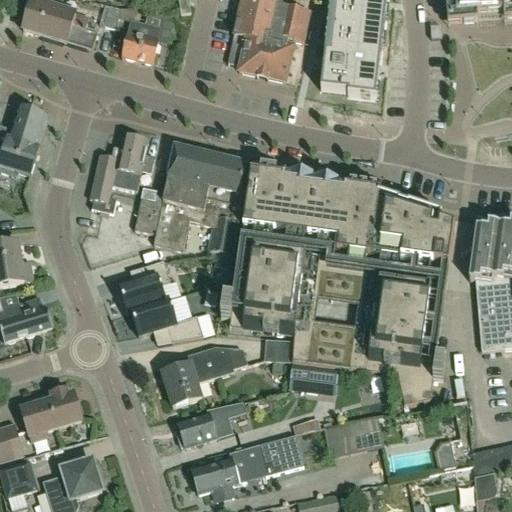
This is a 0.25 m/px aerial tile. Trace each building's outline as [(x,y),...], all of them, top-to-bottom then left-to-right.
[(27,20),(23,35),(66,47),(67,46),(92,54),(97,39),(96,38),(97,34),(86,31),(88,22),(59,13),(62,2),(55,0),(32,0),(30,8),(26,7),(23,19),(27,20)] [(192,0),(195,14),(205,12),(203,0),(192,0)] [(243,0),(235,39),(246,42),(239,70),(238,76),(285,87),(293,52),(292,51),(293,45),(303,48),(310,16),(286,11),(287,0),(243,0)] [(330,41),(327,77),(382,83),(390,0),(341,0),(338,41),(330,41)] [(479,20),(499,19),(505,19),(508,19),(511,18),(511,0),(444,0),(445,1),(444,1),(445,3),(445,7),(445,10),(446,10),(446,14),(447,23),(451,23),(470,21),(471,21),(479,20)] [(115,33),(121,13),(110,9),(104,30),(115,33)] [(152,70),(158,46),(170,49),(173,36),(171,18),(134,11),(130,25),(122,63),(152,70)] [(431,43),(441,42),(441,30),(436,30),(430,30),(431,43)] [(246,42),(235,39),(228,68),(239,70),(246,42)] [(0,155),(3,156),(0,167),(0,176),(12,180),(13,176),(29,180),(38,153),(37,153),(47,120),(45,120),(46,117),(20,109),(19,112),(17,111),(10,135),(0,131),(0,155)] [(90,205),(94,205),(92,214),(114,219),(117,204),(109,203),(112,191),(137,196),(141,175),(151,177),(154,163),(144,161),(147,147),(123,142),(120,156),(115,154),(113,164),(100,161),(100,162),(90,205)] [(174,151),(167,182),(153,250),(154,250),(182,257),(195,202),(206,205),(200,229),(213,232),(208,254),(202,253),(190,311),(220,317),(238,227),(239,227),(245,200),(243,199),(250,170),(251,170),(251,169),(247,169),(247,170),(177,154),(178,152),(174,151)] [(288,178),(284,177),(253,170),(235,251),(239,252),(232,303),(223,302),(220,322),(230,323),(229,331),(293,341),(293,346),(292,367),(292,368),(352,376),(397,378),(404,410),(430,405),(433,384),(442,385),(446,364),(439,363),(456,233),(439,227),(441,220),(378,199),(378,196),(368,194),(369,191),(290,176),(289,178),(288,178)] [(153,250),(167,182),(159,180),(157,188),(146,186),(145,193),(143,193),(134,235),(130,234),(125,259),(151,264),(154,250),(153,250)] [(511,225),(499,223),(499,229),(477,226),(469,285),(480,286),(479,296),(476,296),(483,357),(511,353),(511,225)] [(0,291),(32,286),(29,268),(22,270),(18,247),(0,250),(0,291)] [(134,289),(119,293),(127,319),(131,318),(131,317),(166,306),(166,305),(161,291),(170,288),(164,267),(141,274),(144,286),(134,289)] [(0,327),(0,336),(3,347),(8,346),(10,346),(14,345),(16,343),(26,340),(29,341),(33,339),(34,338),(52,332),(46,313),(42,314),(39,303),(0,315),(4,326),(0,327)] [(166,306),(131,317),(131,318),(139,342),(153,337),(167,333),(172,348),(204,343),(197,322),(177,328),(169,304),(166,305),(166,306)] [(292,367),(293,346),(266,345),(265,365),(274,366),(273,376),(284,377),(285,366),(292,367)] [(235,377),(234,374),(248,370),(243,354),(215,353),(178,364),(180,371),(162,377),(172,412),(201,403),(197,389),(235,377)] [(323,373),(293,369),(290,394),(320,398),(323,373)] [(66,393),(19,408),(30,446),(39,444),(39,430),(44,429),(46,436),(82,425),(73,397),(67,399),(66,393)] [(186,453),(225,441),(216,413),(207,415),(208,419),(178,428),(181,438),(178,439),(182,451),(185,450),(186,453)] [(366,454),(382,451),(377,424),(360,428),(366,454)] [(0,468),(25,461),(14,427),(0,431),(0,468)] [(291,439),(269,445),(230,456),(232,463),(192,474),(199,499),(213,495),(216,507),(234,502),(230,491),(239,488),(236,479),(272,469),(273,474),(299,467),(292,440),(291,439)] [(456,471),(451,444),(440,446),(434,455),(437,475),(456,471)] [(475,481),(494,478),(511,473),(511,449),(473,458),(475,481)] [(44,488),(51,511),(77,511),(78,511),(76,504),(102,496),(93,465),(62,474),(64,482),(44,488)] [(0,476),(8,503),(37,494),(29,467),(0,476)] [(494,478),(475,481),(474,482),(475,511),(483,511),(484,504),(494,502),(497,497),(494,478)] [(348,508),(365,505),(364,495),(347,497),(348,508)]
